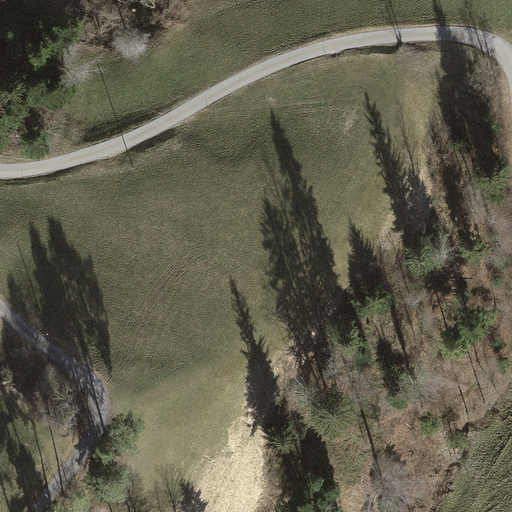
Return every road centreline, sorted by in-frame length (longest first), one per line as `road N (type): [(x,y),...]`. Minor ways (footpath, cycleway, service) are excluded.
road 1 (track): [(511,72),(505,56),(474,37),(338,44),(266,68),(87,152),(0,173)]
road 2 (track): [(0,308),(78,374),(90,409),(85,440),(35,511)]
